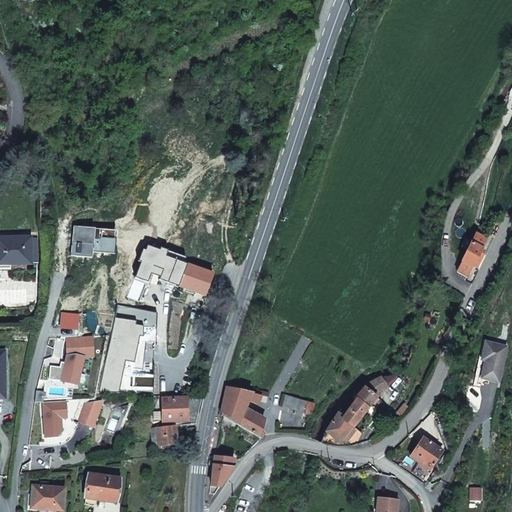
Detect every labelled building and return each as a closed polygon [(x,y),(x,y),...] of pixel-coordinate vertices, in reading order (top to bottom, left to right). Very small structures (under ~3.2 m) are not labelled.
[(461,261),(473,267),(476,261),(480,262),(484,254),(480,252),(487,238),(476,232),(461,261)] [(0,263),(10,264),(30,264),(37,264),(37,238),(30,238),(0,238),(0,263)] [(159,278),(204,296),(212,274),(188,265),(190,260),(161,249),(159,255),(167,258),(159,278)] [(151,275),(159,278),(167,258),(159,255),(151,275)] [(473,267),(461,261),(456,272),(467,277),(473,267)] [(485,361),(481,378),(499,382),(506,346),(485,342),(481,360),(485,361)] [(352,427),(377,396),(388,386),(397,380),(394,374),(382,378),(381,377),(361,387),(363,388),(354,398),(356,399),(344,416),(338,412),(326,430),(339,443),(343,438),(346,441),(355,429),(352,427)] [(253,393),(227,388),(221,414),(223,416),(261,438),(265,419),(245,407),(249,398),(259,401),(260,398),(266,403),(268,397),(253,393)] [(162,399),(162,422),(187,421),(186,398),(162,399)] [(87,408),(88,429),(104,428),(102,399),(87,408)] [(404,404),(397,413),(399,415),(402,412),(403,414),(409,408),(404,404)] [(155,439),(156,447),(177,444),(175,426),(146,429),(147,433),(151,433),(152,440),(155,439)] [(423,438),(410,457),(429,469),(442,450),(423,438)] [(210,486),(220,487),(233,467),(234,459),(213,458),(210,486)] [(85,498),(94,499),(116,503),(120,478),(89,474),(85,498)] [(33,486),(31,508),(63,511),(65,488),(33,486)] [(396,511),(398,500),(377,498),(375,511),(396,511)]
